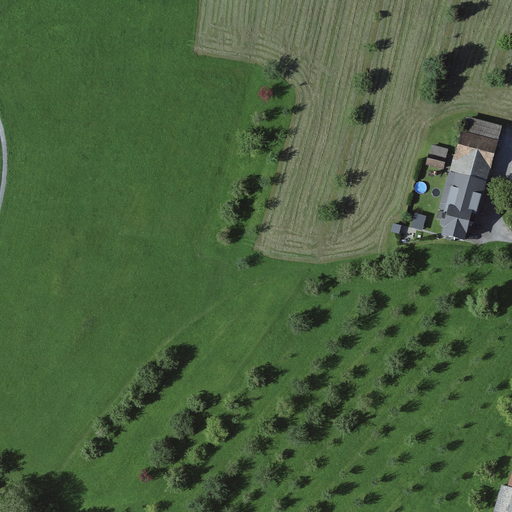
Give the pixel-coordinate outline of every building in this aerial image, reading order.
[(457,137),(496,147),(500,132),(461,122),(457,137)] [(457,137),(448,169),(488,179),(496,147),(457,137)] [(428,148),(424,167),(440,171),(445,152),(428,148)] [(475,229),(488,179),(448,169),(435,219),(445,221),(470,228),(475,229)] [(418,208),(414,222),(425,225),(428,211),(418,208)] [(439,246),(463,252),(470,228),(445,221),(439,246)]
